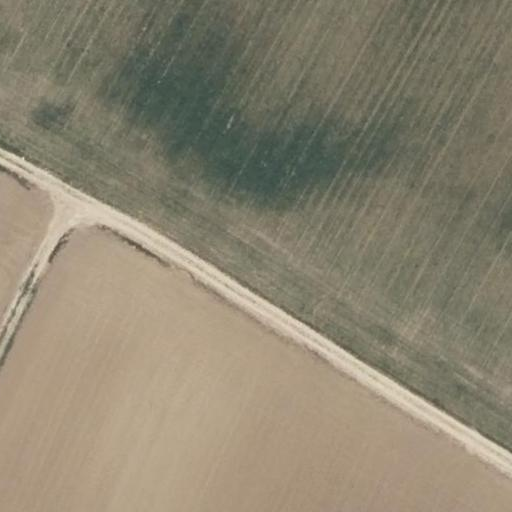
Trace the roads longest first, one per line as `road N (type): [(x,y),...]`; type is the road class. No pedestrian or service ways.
road 1 (track): [(0,152),(511,460)]
road 2 (track): [(97,208),(41,267),(0,359)]
